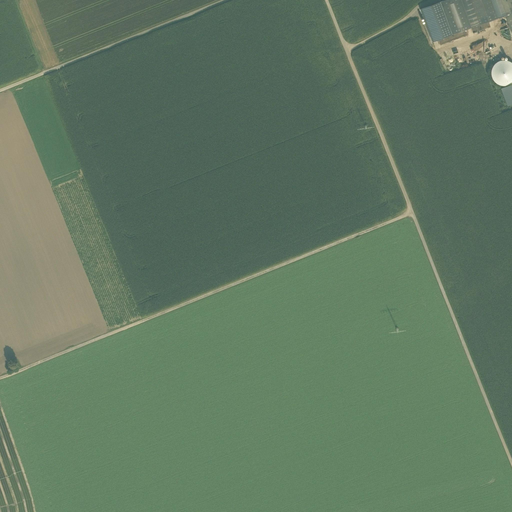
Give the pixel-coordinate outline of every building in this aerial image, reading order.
[(471,27),(461,0),(444,0),(440,2),(452,35),(471,27)] [(470,0),(461,0),(471,27),(480,24),(470,0)] [(490,0),(470,0),(480,24),(497,18),(497,17),(490,0)] [(490,0),(497,17),(505,14),(500,0),(490,0)] [(511,0),(500,0),(505,14),(511,32),(511,0)] [(440,2),(420,9),(433,42),(452,35),(440,2)] [(478,40),(459,47),(479,47),(492,42),(491,36),(489,37),(483,39),(481,39),(477,40),(478,40)] [(503,62),(505,68),(492,71),(493,76),(492,76),(494,86),(511,82),(511,67),(510,60),(503,62)]
